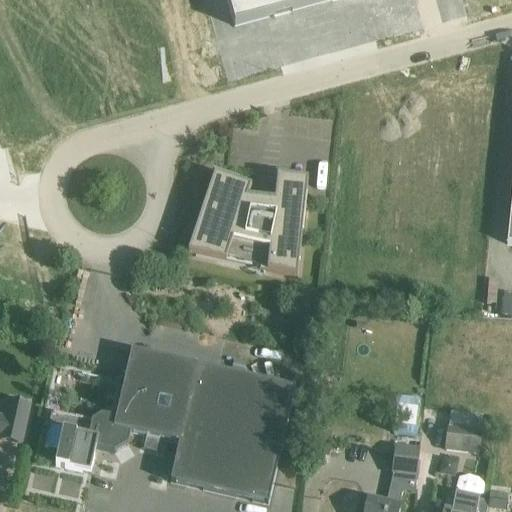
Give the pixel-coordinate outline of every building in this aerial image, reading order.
[(0,0),(0,61),(134,23),(127,0),(0,0)] [(229,0),(238,30),(347,0),(229,0)] [(398,101),(382,251),(487,262),(493,207),(511,210),(507,246),(511,246),(511,100),(505,100),(506,93),(478,79),(470,81),(455,79),(454,86),(398,101)] [(215,176),(188,255),(298,279),(308,181),(278,178),(275,203),(248,200),(252,189),(215,176)] [(92,423),(89,438),(64,432),(56,467),(91,475),(97,450),(115,454),(128,446),(131,434),(180,446),(171,484),(269,507),(295,390),(132,353),(116,421),(102,418),(92,423)] [(0,437),(2,438),(1,441),(21,445),(30,406),(10,402),(6,420),(0,418),(0,437)] [(450,421),(446,452),(478,456),(482,425),(450,421)] [(394,475),(393,475),(387,505),(368,501),(365,511),(399,511),(401,508),(399,508),(403,492),(415,494),(420,443),(397,439),(394,475)] [(444,511),(486,511),(487,503),(457,497),(456,504),(447,502),(444,511)]
